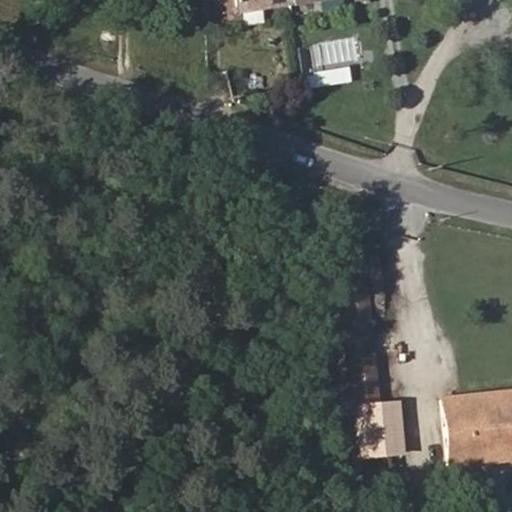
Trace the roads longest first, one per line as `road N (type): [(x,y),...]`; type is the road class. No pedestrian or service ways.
road 1 (residential): [(511,214),(400,185),(0,48)]
road 2 (unknown): [(400,185),(437,511)]
